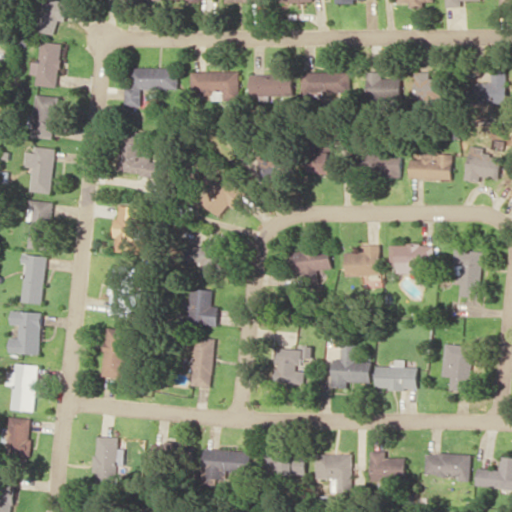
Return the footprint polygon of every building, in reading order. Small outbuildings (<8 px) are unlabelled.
[(49,0),(42,29),(57,33),(61,19),(67,20),(72,1),(67,0),(49,0)] [(39,84),(61,85),(64,42),(44,40),(42,61),(34,60),(33,74),(39,74),(39,84)] [(145,87),(181,88),(181,67),(135,66),(135,85),(129,84),(128,105),(144,105),(145,87)] [(305,95),(351,93),(350,68),(304,70),(305,95)] [(509,101),(508,69),(493,69),(494,82),(473,82),(474,102),(509,101)] [(241,70),(194,71),(194,95),(242,94),(241,70)] [(403,78),(382,78),(382,70),(370,70),(370,97),(402,98),(403,78)] [(431,70),(417,70),(416,91),(428,91),(427,98),(447,98),(448,78),(431,78),(431,70)] [(253,73),(253,93),(295,92),(294,72),(253,73)] [(60,95),(38,93),(37,114),(33,114),(31,135),(57,137),(60,95)] [(145,131),(124,129),(121,172),(165,175),(166,162),(153,161),(153,150),(143,149),(145,131)] [(333,173),(334,132),(318,132),(317,150),(312,150),(311,172),(333,173)] [(59,147),(37,145),(36,151),(28,150),(27,166),(35,166),(32,190),(53,192),(59,147)] [(504,157),(472,151),(467,179),(482,181),(483,175),(501,178),(504,157)] [(388,176),(404,176),(405,153),(367,152),(366,169),(388,170),(388,176)] [(413,177),(455,178),(455,153),(424,152),(424,158),(414,158),(413,177)] [(249,192),(229,175),(206,202),(221,215),(232,203),(236,207),(249,192)] [(32,220),(30,247),(51,249),(55,201),(31,198),(29,219),(32,220)] [(225,276),(226,242),(206,241),(206,246),(198,246),(197,275),(225,276)] [(382,243),(367,244),(367,250),(348,251),(348,270),(346,270),(347,283),(362,282),(362,274),(383,274),(382,243)] [(436,244),(398,243),(398,272),(418,272),(419,265),(436,266),(436,244)] [(333,268),(333,247),(296,246),(296,270),(306,270),(306,287),(321,287),(321,268),(333,268)] [(463,282),(462,295),(482,297),(486,250),(458,248),(455,282),(463,282)] [(50,255),(25,252),(24,261),(28,262),(24,301),(44,303),(50,255)] [(111,313),(134,314),(136,266),(114,265),(111,313)] [(215,305),(216,288),(194,287),(193,323),(220,325),(221,305),(215,305)] [(42,353),(44,311),(14,309),(13,323),(22,323),(21,336),(12,336),(11,351),(42,353)] [(105,375),(126,377),(130,328),(109,326),(105,375)] [(218,337),(198,335),(195,384),(214,386),(218,337)] [(372,382),(373,360),(359,359),(359,343),(343,343),(343,358),(335,358),(334,386),(350,387),(350,381),(372,382)] [(445,376),(453,376),(452,389),(473,390),(475,344),(447,343),(445,376)] [(306,370),(302,369),(303,348),(279,347),(278,381),(305,382),(306,370)] [(407,359),(397,358),(397,365),(379,364),(378,387),(420,389),(420,366),(407,365),(407,359)] [(40,364),(18,362),(17,371),(10,370),(8,384),(15,385),(13,408),(36,410),(40,364)] [(31,463),(33,417),(11,416),(9,462),(31,463)] [(121,435),(99,435),(97,482),(119,483),(121,435)] [(197,445),(167,443),(167,444),(158,443),(156,469),(195,472),(197,445)] [(254,449),(209,448),(208,476),(218,476),(218,470),(254,471),(254,449)] [(374,450),(374,478),(409,478),(408,456),(388,456),(388,450),(374,450)] [(473,453),(428,451),(427,473),(459,474),(459,479),(472,480),(473,453)] [(309,473),(309,453),(283,452),(283,455),(270,454),(269,473),(309,473)] [(319,477),(340,477),(339,492),(354,492),(354,454),(320,453),(319,477)] [(478,484),(511,488),(511,455),(503,455),(502,469),(480,466),(478,484)] [(14,511),(17,472),(0,471),(0,511),(14,511)]
